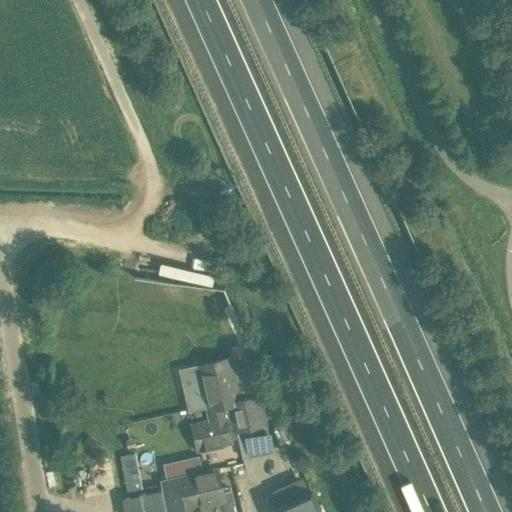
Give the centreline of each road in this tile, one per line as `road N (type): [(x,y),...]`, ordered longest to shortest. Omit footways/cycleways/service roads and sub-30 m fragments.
road 1 (motorway): [(486,511),(253,0)]
road 2 (motorway): [(201,0),(433,511)]
road 3 (unclassified): [(46,511),(0,253)]
